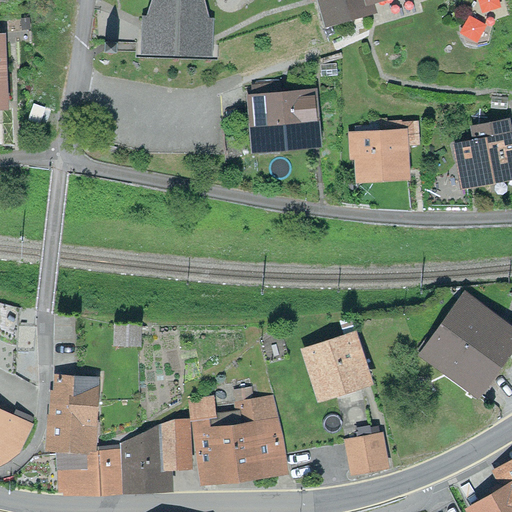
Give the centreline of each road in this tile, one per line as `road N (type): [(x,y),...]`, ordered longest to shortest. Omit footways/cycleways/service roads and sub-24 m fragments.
road 1 (residential): [(59,164),(396,218),(511,219)]
road 2 (primary): [(0,498),(63,507),(331,503)]
road 3 (primary): [(331,503),(404,484),(511,428)]
road 4 (unknown): [(303,505),(264,343)]
road 5 (residential): [(59,164),(84,0)]
